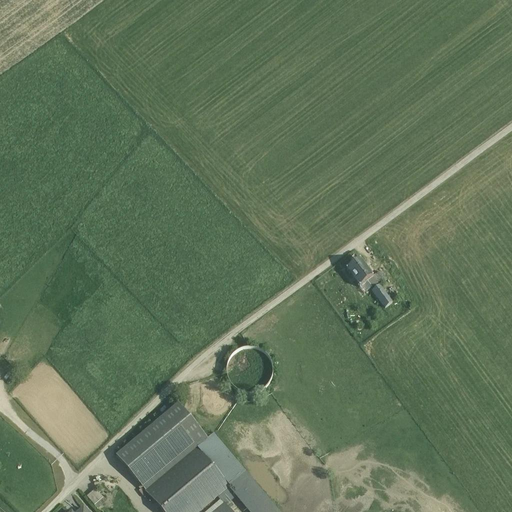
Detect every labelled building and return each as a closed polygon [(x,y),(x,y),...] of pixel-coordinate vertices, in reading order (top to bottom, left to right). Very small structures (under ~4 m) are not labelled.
[(372,278),(360,261),(347,270),(359,287),(372,278)] [(392,304),(379,286),(372,292),(384,309),(392,304)] [(250,391),(266,391),(266,360),(251,360),(251,365),(258,365),(258,372),(249,372),(249,378),(251,378),(250,391)] [(178,406),(116,458),(142,490),(160,511),(201,511),(228,490),(247,511),(276,511),(213,437),(208,441),(178,406)] [(89,495),(99,507),(107,500),(97,488),(89,495)]
